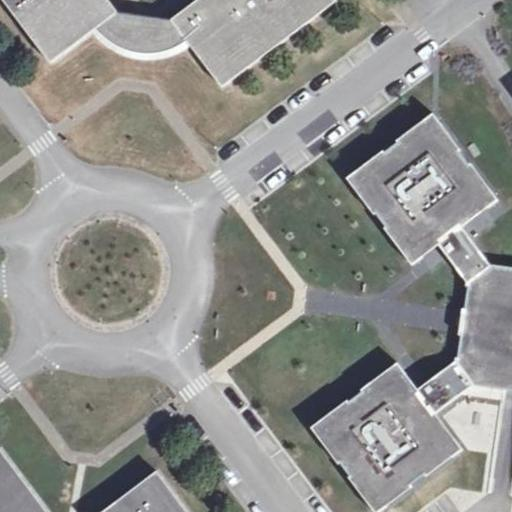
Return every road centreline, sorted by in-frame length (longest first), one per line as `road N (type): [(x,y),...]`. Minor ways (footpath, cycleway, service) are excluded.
road 1 (residential): [(458,20),(171,229)]
road 2 (residential): [(290,511),(154,329)]
road 3 (residential): [(83,203),(0,79)]
